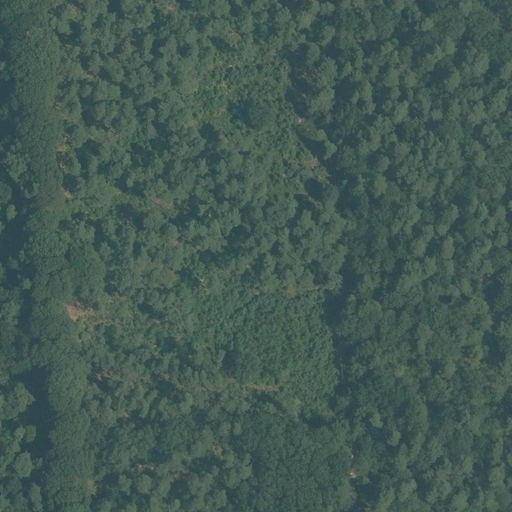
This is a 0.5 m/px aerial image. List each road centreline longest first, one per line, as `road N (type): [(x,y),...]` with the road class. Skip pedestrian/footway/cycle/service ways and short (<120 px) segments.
road 1 (track): [(337,0),(350,426)]
road 2 (track): [(0,504),(67,472),(111,436),(350,426)]
